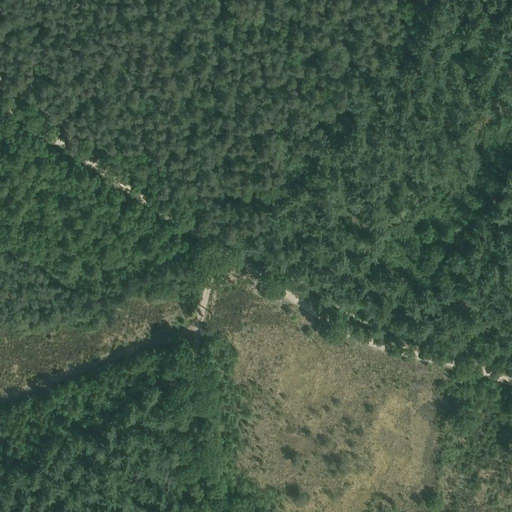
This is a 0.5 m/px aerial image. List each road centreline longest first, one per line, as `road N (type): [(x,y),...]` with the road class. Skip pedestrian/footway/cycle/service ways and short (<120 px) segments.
road 1 (track): [(219,246),(365,341),(511,380)]
road 2 (track): [(219,246),(192,362),(198,470),(214,511)]
road 3 (track): [(0,88),(219,246)]
road 4 (track): [(0,389),(196,329)]
